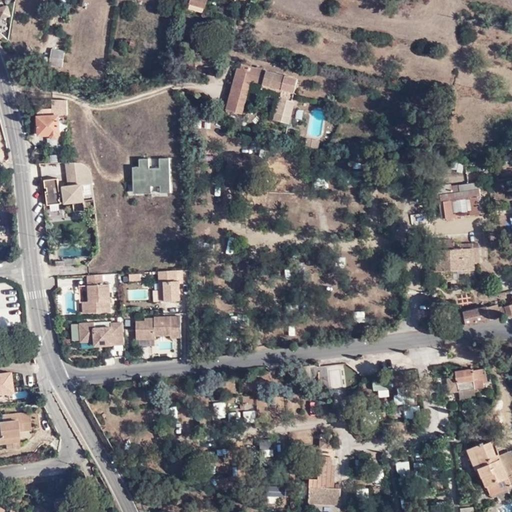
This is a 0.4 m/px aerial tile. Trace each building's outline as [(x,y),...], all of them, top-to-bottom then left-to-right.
[(192,0),(191,4),(205,9),(207,0),(192,0)] [(203,13),(205,9),(191,4),(190,9),(203,13)] [(138,40),(128,39),(125,51),(135,53),(138,40)] [(53,49),(51,65),(63,67),(66,51),(53,49)] [(284,88),(287,75),(244,65),(243,69),(240,68),(236,84),(251,88),(252,80),(264,83),(274,86),(273,89),(272,93),(282,96),(283,93),(284,88)] [(244,114),(251,88),(236,84),(240,68),(239,68),(229,110),(244,114)] [(294,100),(299,79),(287,75),(284,88),(283,93),(282,96),(272,93),(271,96),(281,98),(276,119),(291,123),(296,100),(294,100)] [(58,115),(67,114),(67,99),(51,99),(52,116),(38,116),(39,133),(49,133),(51,136),(56,136),(59,132),(58,115)] [(321,141),(314,140),(313,147),(320,148),(321,141)] [(49,154),(49,163),(57,163),(57,154),(49,154)] [(171,191),(170,158),(161,158),(161,167),(149,168),(149,159),(141,159),(141,168),(134,168),(135,193),(152,192),(151,186),(162,185),(162,191),(171,191)] [(75,212),(86,211),(84,200),(95,199),(93,184),(92,177),(91,171),(89,167),(86,165),(82,163),(77,162),(79,185),(70,186),(64,187),(64,190),(60,191),(59,178),(45,180),(46,188),(48,188),(48,191),(46,191),(48,205),(62,203),(61,197),(65,197),(66,203),(74,202),(75,212)] [(70,186),(79,185),(77,162),(68,162),(67,162),(67,163),(70,186)] [(444,202),(452,201),(456,201),(458,214),(467,213),(465,199),(470,198),(478,197),(480,197),(480,190),(460,192),(460,185),(450,186),(451,194),(441,195),(442,202),(444,202)] [(478,197),(470,198),(472,212),(470,212),(470,216),(480,215),(478,197)] [(454,214),(452,201),(444,202),(446,219),(456,218),(456,214),(454,214)] [(474,269),(473,243),(461,243),(461,249),(429,251),(429,262),(437,261),(437,270),(474,269)] [(177,281),(176,270),(159,271),(161,301),(180,301),(180,281),(177,281)] [(102,274),(88,275),(89,301),(84,301),(84,313),(111,311),(110,284),(103,284),(102,274)] [(511,303),(498,307),(498,305),(464,313),(467,324),(505,315),(505,314),(511,312),(511,314),(511,313),(511,303)] [(155,317),(155,318),(155,321),(146,321),(145,321),(136,321),(137,339),(156,338),(156,335),(170,335),(170,338),(182,337),(181,317),(155,317)] [(103,345),(124,343),(123,323),(112,323),(112,327),(95,328),(95,322),(80,323),(81,341),(96,340),(96,341),(102,341),(103,345)] [(460,392),(479,389),(484,389),(484,383),(487,382),(486,374),(483,374),(483,370),(473,371),(473,370),(457,372),(458,378),(459,391),(460,392)] [(0,397),(17,395),(14,373),(0,374),(0,397)] [(449,379),(450,392),(459,391),(458,378),(449,379)] [(460,392),(460,399),(480,397),(479,389),(460,392)] [(30,430),(28,412),(19,413),(19,416),(1,417),(2,422),(0,422),(0,443),(18,441),(17,431),(30,430)] [(333,436),(322,435),(321,448),(332,449),(333,436)] [(511,486),(511,474),(508,476),(501,459),(498,461),(496,456),(491,443),(485,446),(484,443),(468,449),(477,470),(480,469),(491,495),(511,486)] [(508,476),(511,474),(511,453),(511,450),(500,455),(501,459),(508,476)] [(340,505),(341,489),(335,489),(335,486),(335,483),(329,482),(330,466),(331,457),(321,456),(318,479),(311,479),(309,503),(340,505)] [(17,506),(19,498),(6,498),(6,499),(0,501),(0,511),(9,508),(10,511),(16,511),(16,509),(17,506)] [(68,511),(65,499),(53,503),(55,511),(68,511)]
